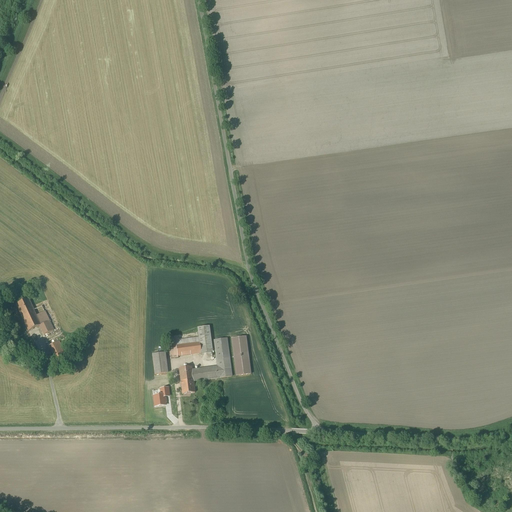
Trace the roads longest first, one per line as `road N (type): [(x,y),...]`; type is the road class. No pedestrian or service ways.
road 1 (unclassified): [(319,431),(295,390),(247,262),(198,0)]
road 2 (unclassified): [(319,431),(0,429)]
road 3 (unclassified): [(511,425),(458,436),(319,431)]
